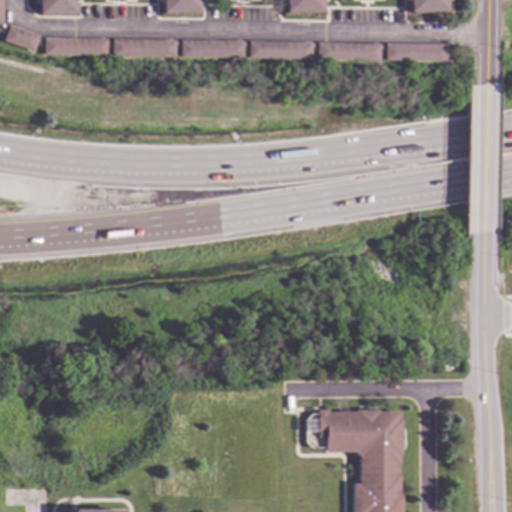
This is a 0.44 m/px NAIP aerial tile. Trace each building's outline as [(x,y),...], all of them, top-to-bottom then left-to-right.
[(74,0),(75,16),(37,16),(37,0),(74,0)] [(198,0),(198,14),(161,15),(160,0),(198,0)] [(321,0),(321,14),(284,14),(284,0),(321,0)] [(445,0),(446,13),(408,14),(408,0),(445,0)] [(38,37),(31,53),(1,42),(7,25),(38,37)] [(104,57),(42,56),(42,39),(105,40),(104,57)] [(173,58),(110,57),(110,40),(173,41),(173,58)] [(241,60),(178,59),(179,41),(241,42),(241,60)] [(310,43),(309,61),(246,60),(247,42),(310,43)] [(378,44),(377,62),(315,61),(315,43),(378,44)] [(446,63),(383,62),(383,44),(446,45),(446,63)] [(70,511),(70,510),(121,510),(121,511),(349,511),(349,484),(356,483),(356,458),(350,452),(321,453),(321,437),(313,437),(313,410),(324,410),(324,412),(351,412),(353,410),(374,410),(376,412),(396,412),(396,418),(398,419),(398,455),(396,457),(397,494),(399,496),(399,511),(70,511)]
